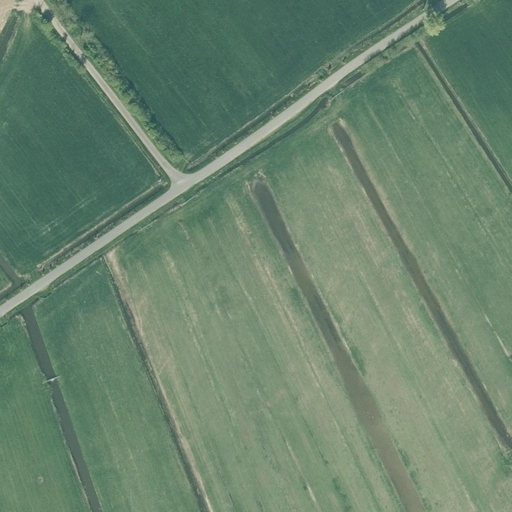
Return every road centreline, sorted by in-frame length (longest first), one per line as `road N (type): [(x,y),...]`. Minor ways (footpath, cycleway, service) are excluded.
road 1 (unclassified): [(182,186),(451,0)]
road 2 (unclassified): [(182,186),(38,0)]
road 3 (unclassified): [(182,186),(0,311)]
